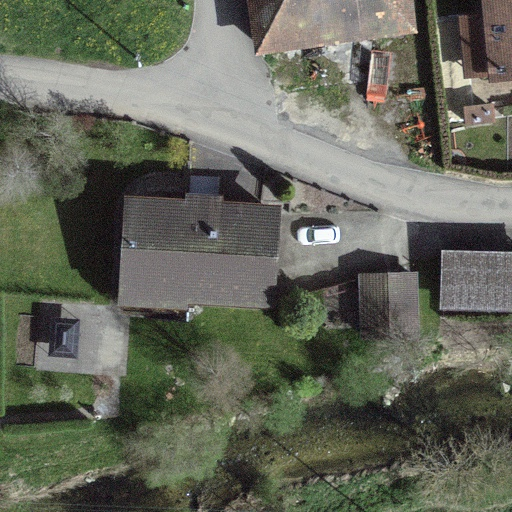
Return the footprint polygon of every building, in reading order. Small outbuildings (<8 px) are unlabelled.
[(257,0),(263,46),(370,33),(366,0),(257,0)] [(412,28),(408,0),(366,0),(370,33),(412,28)] [(511,73),(511,0),(488,0),(496,75),(511,73)] [(123,290),(270,298),(275,213),(128,205),(123,290)] [(511,257),(444,256),(443,301),(511,302),(511,257)] [(415,335),(413,274),(362,276),(364,336),(415,335)]
